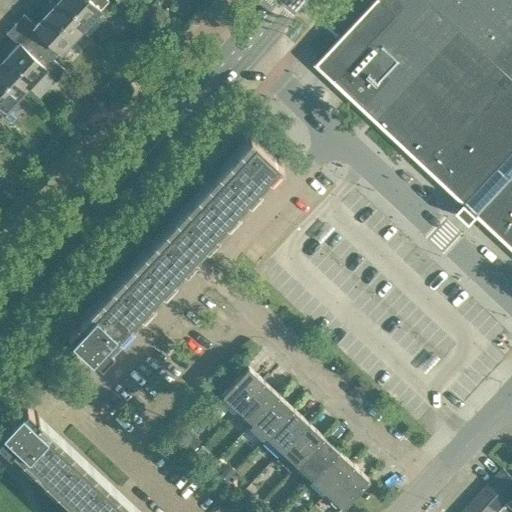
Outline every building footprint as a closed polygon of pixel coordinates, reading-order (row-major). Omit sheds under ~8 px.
[(81,30),(108,0),(107,0),(58,0),(54,5),(81,30)] [(511,142),(511,0),(375,0),(317,62),(458,195),(463,199),(464,198),(462,196),(511,142)] [(53,59),(54,58),(81,30),(54,5),(35,25),(24,14),(15,23),(53,59)] [(66,70),(54,58),(53,59),(15,23),(6,33),(17,44),(0,62),(0,64),(26,89),(45,68),(57,79),(66,70)] [(0,116),(26,89),(0,64),(0,116)] [(103,94),(98,100),(105,107),(111,100),(103,94)] [(276,162),(280,166),(282,164),(249,133),(248,134),(252,138),(84,319),(79,316),(67,329),(100,359),(112,346),(108,343),(276,162)] [(59,158),(49,149),(43,155),(52,164),(59,158)] [(511,184),(483,216),(481,214),(480,215),(511,244),(511,184)] [(248,365),(222,393),(237,407),(263,379),(248,365)] [(252,421),(278,393),(263,379),(237,407),(233,411),(248,425),(252,421)] [(278,393),(252,421),(267,435),(293,407),(278,393)] [(134,511),(35,419),(39,415),(27,403),(0,431),(0,438),(9,447),(13,443),(86,511),(134,511)] [(293,407),(267,435),(282,449),(308,421),(293,407)] [(308,421),(282,449),(297,463),(323,435),(308,421)] [(188,431),(181,439),(194,450),(201,442),(188,431)] [(323,435),(297,463),(312,477),(338,449),(323,435)] [(338,449),(312,477),(327,491),(353,463),(338,449)] [(353,463),(327,491),(342,505),(368,477),(353,463)] [(229,466),(221,476),(226,481),(235,471),(229,466)] [(511,475),(503,467),(495,476),(511,491),(511,475)] [(506,503),(511,496),(511,491),(495,476),(486,485),(506,503)] [(259,492),(251,485),(242,493),(250,501),(259,492)] [(501,508),(506,503),(486,485),(478,494),(498,511),(501,508)] [(497,511),(498,511),(478,494),(470,502),(480,511),(497,511)] [(505,511),(511,511),(511,496),(506,503),(501,508),(505,511)] [(480,511),(470,502),(462,511),(480,511)]
